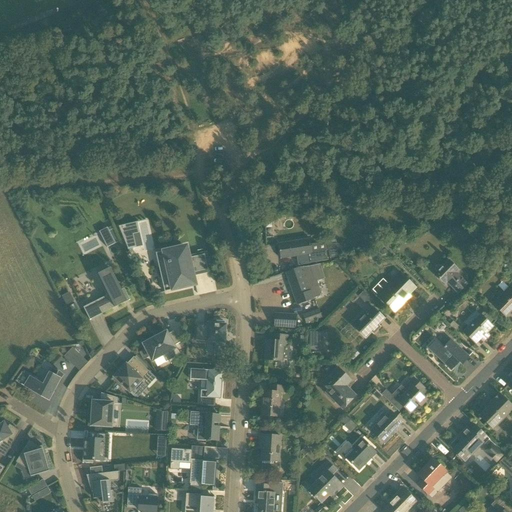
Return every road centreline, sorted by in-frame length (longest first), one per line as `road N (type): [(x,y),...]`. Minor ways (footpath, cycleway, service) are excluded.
road 1 (residential): [(77,511),(61,429),(80,383),(153,315),(246,294)]
road 2 (track): [(246,294),(171,62),(137,0)]
road 3 (track): [(211,195),(249,153),(328,99),(436,0)]
road 4 (residential): [(233,511),(246,294)]
road 5 (track): [(201,162),(0,186)]
road 6 (residential): [(351,511),(460,400)]
